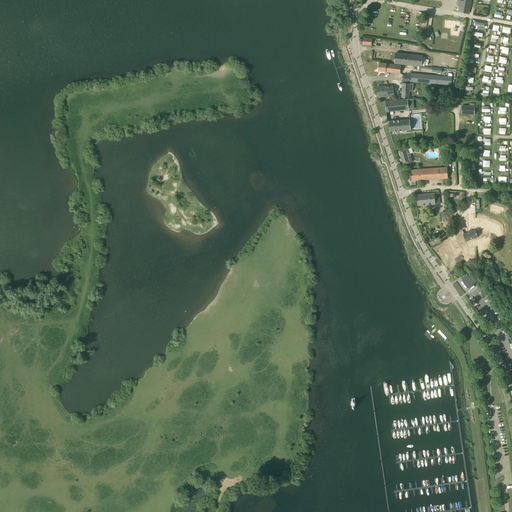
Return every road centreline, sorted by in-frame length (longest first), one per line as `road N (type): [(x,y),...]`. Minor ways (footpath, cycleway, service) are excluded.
road 1 (unclassified): [(511,389),(490,339),(420,241),(403,196)]
road 2 (unclassified): [(403,196),(356,52),(357,16),(369,0)]
